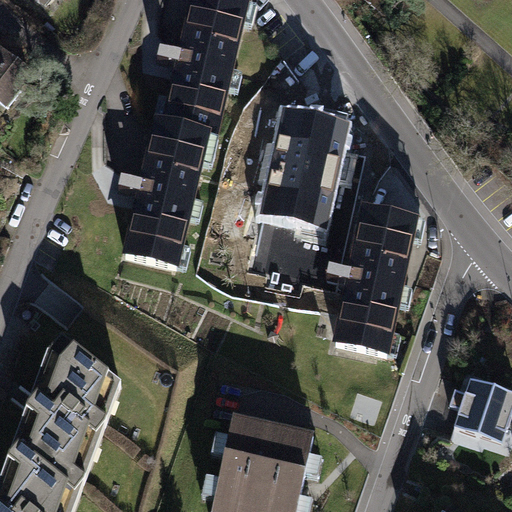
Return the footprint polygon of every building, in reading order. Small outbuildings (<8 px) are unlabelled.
[(32,0),(50,15),(63,0),(32,0)] [(248,11),(197,0),(195,0),(171,116),(223,127),(248,11)] [(360,0),(387,22),(401,6),(393,0),(360,0)] [(0,45),(0,104),(20,121),(49,84),(0,45)] [(356,128),(302,119),(282,233),(336,242),(356,128)] [(226,139),(169,125),(138,257),(196,270),(226,139)] [(423,224),(369,215),(345,346),(399,356),(423,224)] [(79,511),(123,395),(64,346),(50,364),(0,498),(0,511),(79,511)] [(501,459),(511,425),(511,397),(470,384),(453,435),(481,444),(478,451),(501,459)] [(304,511),(320,438),(244,423),(221,511),(304,511)]
